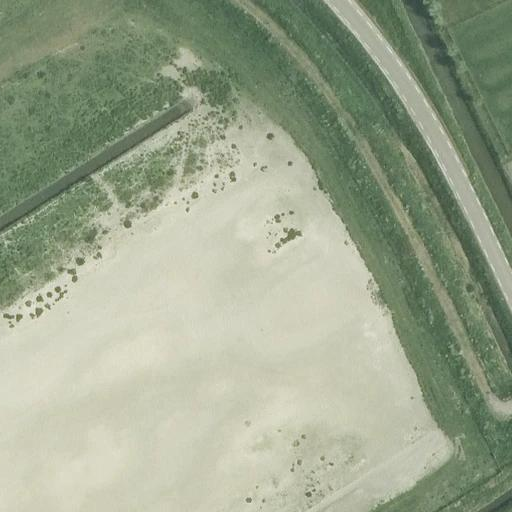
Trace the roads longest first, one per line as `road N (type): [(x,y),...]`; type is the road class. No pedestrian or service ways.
road 1 (unknown): [(511,406),(489,397),(364,145),(310,67),(240,0)]
road 2 (unclassified): [(511,293),(432,131),(336,0)]
